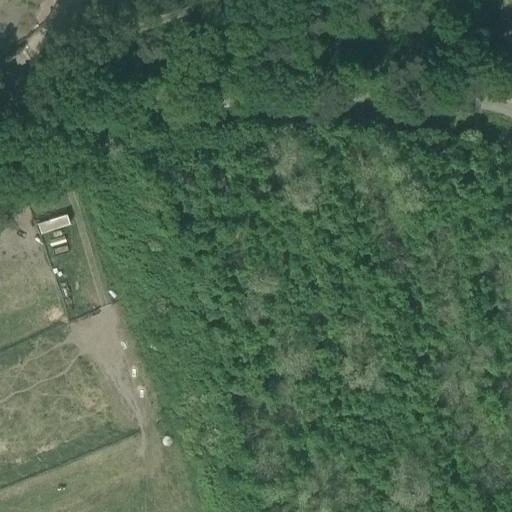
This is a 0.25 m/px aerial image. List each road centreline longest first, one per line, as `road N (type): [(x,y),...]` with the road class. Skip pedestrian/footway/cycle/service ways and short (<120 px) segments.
road 1 (unclassified): [(511,109),(0,95)]
road 2 (track): [(210,0),(0,86)]
